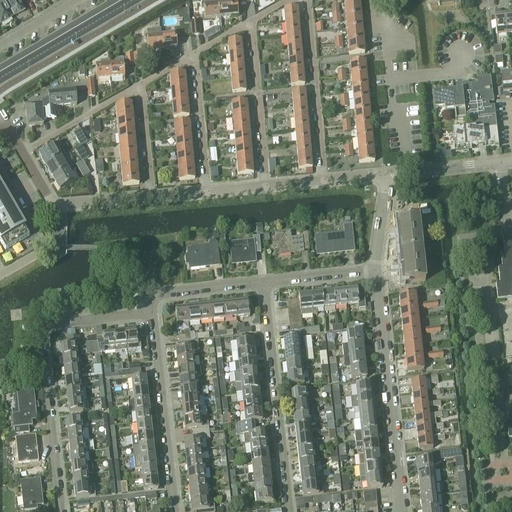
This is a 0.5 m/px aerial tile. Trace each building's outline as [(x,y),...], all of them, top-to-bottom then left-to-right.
[(0,0),(0,24),(12,18),(12,17),(13,17),(14,16),(5,0),(0,0)] [(5,0),(14,16),(24,11),(17,0),(5,0)] [(427,0),(428,1),(429,2),(430,3),(439,2),(439,6),(440,5),(440,4),(459,2),(460,10),(461,10),(459,0),(427,0)] [(236,3),(217,5),(218,19),(237,17),(236,3)] [(344,5),(345,18),(360,16),(359,4),(344,5)] [(218,19),(217,5),(203,7),(204,20),(218,19)] [(283,10),(285,23),(298,22),(297,9),(296,9),(283,10)] [(497,36),(507,35),(505,16),(499,17),(499,12),(490,13),(492,23),(492,31),(496,31),(497,36)] [(345,18),(346,30),(361,29),(360,16),(345,18)] [(200,35),(199,21),(191,21),(192,36),(200,35)] [(285,23),(286,36),(296,35),(299,35),(298,22),(285,23)] [(346,30),(347,43),(362,42),(361,29),(346,30)] [(213,30),(204,36),(207,41),(217,36),(213,30)] [(175,35),(161,36),(162,49),(176,48),(175,35)] [(286,36),(287,49),(300,47),(299,35),(296,35),(286,36)] [(162,49),(161,36),(147,37),(148,51),(162,49)] [(227,42),(228,55),(242,54),(241,41),(227,42)] [(362,42),(347,43),(348,56),(364,54),(362,42)] [(287,49),(288,61),(296,61),(302,60),(300,47),(287,49)] [(109,66),(110,79),(124,78),(124,72),(128,71),(127,66),(134,66),(133,53),(125,54),(125,58),(114,59),(114,65),(109,66)] [(140,53),(133,53),(134,66),(141,65),(140,53)] [(228,55),(230,68),(243,67),(242,54),(228,55)] [(288,61),(289,74),(303,73),(302,60),(296,61),(288,61)] [(97,80),(110,79),(109,66),(109,61),(101,61),(101,66),(95,67),(97,80)] [(349,63),(350,76),(365,74),(364,62),(349,63)] [(230,68),(231,81),(244,80),(243,67),(230,68)] [(179,75),(169,76),(171,90),(186,89),(185,74),(181,75),(181,71),(178,72),(179,75)] [(303,73),(289,74),(291,87),(296,86),(304,86),(303,73)] [(509,93),(511,92),(511,83),(511,73),(501,74),(502,89),(498,89),(499,99),(509,98),(509,93)] [(350,76),(352,88),(367,87),(365,74),(350,76)] [(489,102),(493,101),(491,77),(479,78),(480,83),(472,84),(473,94),(478,93),(479,103),(489,102)] [(86,79),(88,98),(95,98),(93,79),(86,79)] [(244,80),(231,81),(232,94),(245,92),(244,80)] [(456,120),(473,118),(473,123),(496,121),(495,106),(489,106),(489,102),(479,103),(478,93),(473,94),(472,84),(452,86),(453,92),(455,110),(456,120)] [(352,88),(353,101),(368,99),(367,87),(352,88)] [(186,89),(171,90),(172,104),(187,103),(186,89)] [(41,106),(26,107),(26,109),(28,127),(31,127),(44,126),(43,119),(56,118),(55,108),(76,106),(76,100),(83,99),(82,92),(48,95),(49,97),(40,100),(41,106)] [(291,93),(292,106),(306,105),(305,92),(291,93)] [(445,111),(455,110),(453,92),(435,94),(436,109),(445,108),(445,111)] [(353,101),(354,114),(369,112),(368,99),(353,101)] [(187,103),(172,104),(173,119),(188,117),(187,103)] [(231,104),(232,118),(248,117),(246,103),(240,103),(231,104)] [(115,107),(116,120),(132,119),(131,105),(115,107)] [(292,106),(293,119),(307,117),(306,105),(292,106)] [(354,114),(355,126),(370,125),(369,112),(354,114)] [(232,118),(233,133),(249,131),(248,117),(232,118)] [(293,119),(295,132),(308,130),(307,117),(293,119)] [(116,120),(117,133),(134,132),(132,119),(116,120)] [(473,123),(474,127),(476,127),(476,129),(497,127),(496,121),(473,123)] [(174,124),(175,138),(190,137),(189,122),(174,124)] [(355,126),(356,139),(371,137),(370,125),(355,126)] [(476,127),(474,127),(453,130),(454,139),(456,139),(457,147),(459,147),(459,151),(468,150),(468,145),(478,144),(476,129),(476,127)] [(497,127),(476,129),(478,144),(485,144),(485,147),(499,145),(497,127)] [(73,135),(80,147),(81,146),(81,147),(87,143),(80,130),(73,135)] [(295,132),(296,144),(309,143),(308,130),(295,132)] [(233,133),(235,147),(250,146),(249,131),(233,133)] [(117,133),(119,147),(135,145),(134,132),(117,133)] [(175,138),(176,153),(191,151),(190,137),(175,138)] [(356,139),(357,151),(373,150),(371,137),(356,139)] [(296,144),(297,157),(310,156),(309,143),(296,144)] [(56,144),(38,154),(45,167),(60,158),(64,156),(56,144)] [(119,147),(120,160),(136,159),(135,145),(119,147)] [(74,150),(81,162),(82,162),(83,162),(88,159),(81,147),(81,146),(80,147),(74,150)] [(235,147),(236,161),(251,160),(250,146),(235,147)] [(373,150),(357,151),(359,164),(374,162),(373,150)] [(176,153),(177,167),(193,166),(191,151),(176,153)] [(310,156),(297,157),(298,170),(312,169),(310,156)] [(60,158),(45,167),(52,179),(67,171),(60,158)] [(120,160),(121,173),(137,172),(136,159),(120,160)] [(251,160),(236,161),(237,176),(253,174),(251,160)] [(82,162),(81,162),(75,166),(83,179),(90,174),(83,162),(82,162)] [(193,166),(177,167),(179,181),(194,180),(193,166)] [(67,171),(52,179),(59,191),(74,183),(67,171)] [(137,172),(121,173),(122,187),(138,185),(137,172)] [(0,242),(5,252),(29,238),(0,188),(0,242)] [(397,221),(394,221),(395,229),(398,229),(399,245),(397,245),(398,253),(400,252),(421,250),(417,219),(397,221)] [(317,253),(324,252),(324,254),(342,253),(342,250),(346,250),(346,252),(353,251),(352,241),(350,227),(344,227),(345,234),(315,237),(317,255),(317,253)] [(273,248),(279,247),(280,255),(302,253),(301,251),(307,250),(305,234),(300,234),(300,239),(290,240),(289,234),(273,236),(271,238),(273,248)] [(511,235),(501,237),(503,252),(499,252),(501,268),(496,268),(498,283),(495,284),(496,300),(511,298),(511,306),(511,235)] [(250,263),(249,257),(254,256),(254,254),(260,253),(258,237),(252,238),(252,242),(230,244),(232,265),(250,263)] [(209,242),(209,245),(209,247),(187,250),(188,256),(185,257),(186,265),(189,265),(189,269),(207,267),(206,263),(211,263),(211,267),(218,266),(216,245),(215,245),(215,241),(209,242)] [(400,252),(398,253),(399,260),(401,260),(403,276),(400,276),(401,283),(404,283),(424,281),(421,250),(400,252)] [(356,290),(344,291),(346,306),(357,305),(358,309),(365,309),(365,310),(370,310),(370,304),(364,304),(364,296),(362,296),(362,295),(358,291),(356,291),(356,290)] [(325,293),(321,294),(322,309),(334,307),(332,293),(333,293),(333,291),(325,292),(325,293)] [(333,293),(332,293),(334,307),(346,306),(344,291),(333,293)] [(321,294),(309,295),(312,315),(316,315),(316,309),(322,309),(321,294)] [(398,296),(399,309),(416,307),(414,294),(398,296)] [(309,295),(298,296),(298,300),(299,307),(299,311),(300,311),(300,312),(300,316),(312,315),(309,295)] [(248,302),(235,303),(237,318),(249,316),(248,302)] [(235,303),(223,305),(225,319),(237,318),(235,303)] [(223,305),(211,306),(213,321),(225,319),(223,305)] [(211,306),(199,307),(201,322),(213,321),(211,306)] [(199,307),(187,309),(189,323),(201,322),(199,307)] [(399,309),(400,321),(417,319),(416,307),(399,309)] [(189,323),(187,309),(175,310),(177,325),(189,323)] [(400,321),(402,334),(418,332),(417,319),(400,321)] [(238,325),(239,335),(252,334),(251,328),(245,328),(244,324),(238,325)] [(191,340),(190,333),(190,330),(184,330),(184,335),(178,336),(179,341),(191,340)] [(136,332),(124,333),(126,351),(141,349),(140,342),(137,342),(136,332)] [(345,334),(347,345),(362,343),(361,332),(345,334)] [(402,334),(403,346),(420,345),(418,332),(402,334)] [(124,333),(113,334),(115,352),(126,351),(124,333)] [(102,341),(97,342),(98,354),(100,354),(104,353),(115,352),(113,334),(102,335),(102,341)] [(237,342),(238,352),(254,350),(253,340),(250,341),(250,336),(239,337),(240,342),(237,342)] [(61,346),(59,347),(60,354),(62,354),(62,357),(61,357),(61,358),(76,356),(75,345),(79,344),(78,337),(75,338),(67,339),(68,345),(61,346)] [(283,340),(285,352),(303,350),(302,338),(297,338),(283,340)] [(98,354),(97,342),(91,343),(85,343),(86,351),(86,355),(92,354),(96,354),(98,354)] [(176,349),(177,360),(194,358),(193,352),(199,351),(198,342),(177,344),(177,349),(176,349)] [(342,345),(343,357),(363,355),(362,343),(347,345),(342,345)] [(403,346),(404,359),(421,357),(420,345),(403,346)] [(238,352),(239,362),(256,360),(254,350),(238,352)] [(285,352),(286,363),(304,361),(303,350),(285,352)] [(344,368),(349,368),(364,366),(363,355),(343,357),(344,368)] [(76,356),(61,358),(61,365),(63,365),(64,369),(78,367),(76,356)] [(177,360),(178,370),(198,367),(197,357),(194,358),(177,360)] [(421,357),(404,359),(406,372),(423,370),(421,357)] [(240,372),(257,370),(256,360),(239,362),(235,363),(236,372),(240,372)] [(286,363),(287,375),(301,373),(306,373),(304,361),(286,363)] [(97,365),(93,366),(94,374),(94,377),(102,376),(101,365),(97,365)] [(364,366),(349,368),(351,381),(366,379),(364,366)] [(78,367),(64,369),(65,380),(79,379),(78,367)] [(178,370),(179,379),(196,377),(200,377),(199,367),(198,367),(178,370)] [(241,382),(258,380),(257,370),(240,372),(236,372),(234,373),(235,382),(241,382)] [(301,373),(287,375),(288,386),(303,385),(303,387),(308,386),(307,380),(302,381),(301,373)] [(102,376),(94,377),(95,388),(100,388),(103,387),(102,376)] [(179,379),(181,389),(198,387),(196,377),(179,379)] [(79,379),(65,380),(66,391),(80,390),(83,389),(82,378),(81,378),(79,379)] [(131,379),(133,391),(146,389),(145,378),(131,379)] [(241,382),(242,392),(259,390),(258,380),(241,382)] [(410,381),(411,393),(425,392),(424,380),(410,381)] [(355,385),(356,397),(371,395),(370,384),(355,385)] [(100,393),(92,394),(93,399),(101,398),(101,399),(105,398),(103,387),(100,388),(100,393)] [(181,389),(182,399),(199,397),(204,397),(202,387),(198,387),(181,389)] [(133,391),(134,402),(148,400),(146,389),(133,391)] [(12,409),(14,435),(29,433),(29,427),(32,427),(31,420),(37,420),(35,407),(37,407),(36,404),(35,404),(33,390),(14,392),(14,409),(12,409)] [(66,391),(64,392),(65,399),(67,399),(68,403),(81,401),(80,390),(66,391)] [(242,392),(243,402),(260,400),(259,390),(242,392)] [(305,391),(290,392),(292,404),(307,403),(312,402),(310,390),(305,391)] [(411,393),(413,404),(426,403),(425,392),(411,393)] [(354,409),(373,407),(371,395),(356,397),(350,397),(351,409),(354,409)] [(182,399),(183,409),(200,408),(199,397),(182,399)] [(129,414),(135,413),(149,412),(148,400),(134,402),(128,403),(129,414)] [(243,402),(245,412),(261,410),(260,400),(243,402)] [(81,401),(68,403),(69,414),(83,413),(81,401)] [(307,403),(292,404),(293,416),(308,414),(313,414),(312,402),(307,403)] [(413,404),(414,416),(427,414),(426,403),(413,404)] [(358,413),(359,420),(374,418),(373,407),(354,409),(354,413),(355,414),(358,413)] [(183,409),(184,419),(201,417),(200,408),(183,409)] [(245,412),(246,423),(255,422),(262,421),(261,410),(245,412)] [(135,413),(137,424),(150,423),(149,412),(135,413)] [(308,414),(293,416),(294,427),(309,426),(308,414)] [(414,416),(415,427),(429,426),(427,414),(414,416)] [(193,429),(193,435),(209,433),(209,427),(207,417),(201,417),(184,419),(185,430),(193,429)] [(359,420),(360,432),(375,430),(374,418),(359,420)] [(66,421),(65,421),(65,428),(67,428),(68,432),(82,430),(80,419),(66,420),(66,421)] [(137,424),(138,435),(152,434),(150,423),(137,424)] [(309,426),(294,427),(296,439),(311,437),(309,426)] [(415,427),(416,438),(430,437),(429,426),(415,427)] [(245,445),(250,445),(250,444),(267,442),(266,432),(256,433),(256,428),(239,429),(240,435),(244,435),(245,445)] [(82,430),(68,432),(69,443),(83,442),(82,430)] [(354,432),(355,444),(376,441),(375,430),(360,432),(354,432)] [(185,442),(186,452),(202,450),(201,440),(210,439),(209,433),(193,435),(194,440),(185,442)] [(138,435),(139,447),(153,445),(152,434),(138,435)] [(15,438),(18,464),(38,462),(35,436),(15,438)] [(311,437),(296,439),(297,450),(312,449),(318,448),(317,443),(311,444),(311,437)] [(430,437),(416,438),(417,450),(431,449),(430,437)] [(83,442),(69,443),(70,454),(84,453),(88,452),(87,441),(83,442)] [(362,449),(363,454),(378,453),(376,441),(355,444),(356,450),(362,449)] [(250,445),(251,454),(268,452),(267,442),(250,444),(250,445)] [(132,447),(134,459),(154,456),(153,445),(139,447),(132,447)] [(312,449),(297,450),(298,462),(313,460),(319,459),(318,448),(312,449)] [(186,452),(187,462),(203,460),(203,455),(207,454),(207,449),(202,450),(186,452)] [(415,460),(416,473),(433,471),(432,467),(440,464),(439,460),(445,459),(460,457),(459,450),(444,452),(430,454),(431,459),(415,460)] [(251,454),(252,464),(269,462),(268,452),(251,454)] [(70,454),(68,455),(69,462),(71,462),(72,466),(86,464),(84,453),(70,454)] [(357,455),(359,467),(379,464),(378,453),(363,454),(363,455),(357,455)] [(135,470),(142,469),(156,467),(154,456),(134,459),(135,470)] [(187,462),(188,472),(205,470),(203,460),(187,462)] [(313,460),(298,462),(300,473),(314,472),(313,460)] [(252,464),(253,474),(271,472),(269,462),(252,464)] [(86,464),(72,466),(73,477),(87,475),(93,474),(92,463),(86,464)] [(358,467),(360,478),(380,476),(379,464),(359,467),(358,467)] [(142,469),(143,480),(157,479),(156,467),(142,469)] [(188,472),(189,482),(206,480),(205,470),(188,472)] [(416,473),(418,485),(434,483),(433,471),(416,473)] [(253,474),(255,484),(272,482),(271,472),(253,474)] [(314,472),(300,473),(301,485),(321,482),(321,478),(315,479),(314,472)] [(87,475),(73,477),(74,488),(88,486),(87,475)] [(380,476),(360,478),(360,484),(366,483),(367,489),(382,488),(380,476)] [(157,479),(143,480),(144,492),(158,490),(157,479)] [(20,482),(23,508),(24,508),(24,511),(37,510),(37,506),(43,506),(40,480),(20,482)] [(189,482),(190,492),(207,490),(206,480),(189,482)] [(457,481),(458,493),(465,492),(464,480),(457,481)] [(255,484),(256,494),(273,492),(272,482),(255,484)] [(321,482),(301,485),(302,497),(317,495),(323,495),(321,482)] [(418,485),(419,497),(435,495),(434,483),(418,485)] [(88,486),(74,488),(76,499),(96,497),(94,486),(88,486)] [(190,492),(192,502),(208,500),(207,490),(190,492)] [(273,492),(256,494),(257,505),(274,503),(273,492)] [(465,492),(458,493),(460,505),(467,504),(465,492)] [(419,497),(420,509),(436,508),(435,495),(419,497)] [(208,500),(192,502),(193,511),(195,511),(194,511),(214,511),(213,500),(208,500)]
